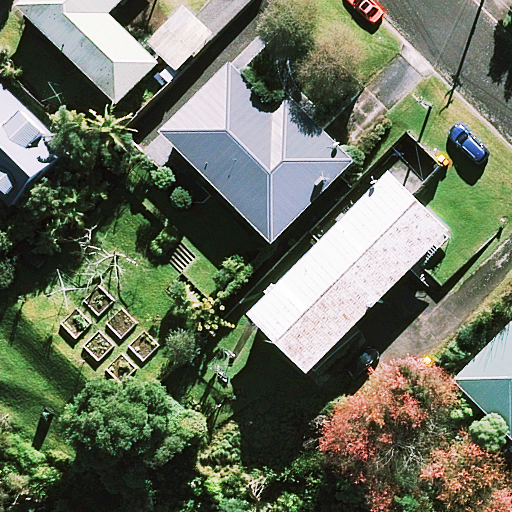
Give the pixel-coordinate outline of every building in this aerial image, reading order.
[(128,0),(33,0),(23,10),(121,108),(161,68),(111,18),(128,0)] [(277,111),(234,68),(166,136),(277,247),(358,166),(289,98),(277,111)] [(71,154),(0,83),(0,201),(12,214),(71,154)] [(437,174),(415,152),(253,318),(314,377),(451,236),(413,199),(437,174)] [(511,327),(457,384),(511,438),(511,327)]
